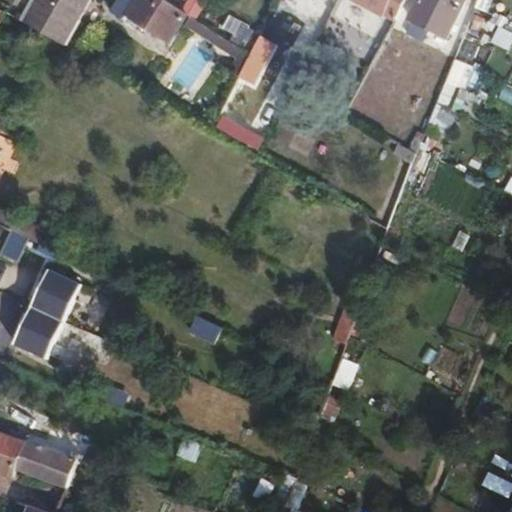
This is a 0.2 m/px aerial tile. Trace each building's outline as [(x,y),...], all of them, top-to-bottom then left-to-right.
[(36,0),(24,22),(65,46),(91,0),(36,0)] [(189,13),(177,6),(167,0),(120,0),(114,11),(124,18),(125,17),(170,44),(189,13)] [(180,0),(177,6),(189,13),(192,15),(197,18),(206,0),(180,0)] [(353,0),(397,23),(408,3),(408,0),(353,0)] [(466,0),(421,0),(411,20),(449,39),(468,1),(466,0)] [(207,3),(200,17),(236,36),(243,22),(207,3)] [(197,18),(192,15),(187,24),(240,56),(234,70),(244,74),(254,53),(197,18)] [(0,223),(27,236),(33,224),(0,208),(0,223)] [(51,233),(33,224),(27,236),(46,245),(51,233)] [(55,259),(15,345),(48,360),(88,274),(55,259)] [(369,288),(355,282),(348,301),(350,302),(361,308),(369,288)] [(361,308),(350,302),(336,340),(348,345),(361,308)] [(0,472),(16,479),(18,471),(29,442),(0,431),(0,472)] [(29,442),(18,471),(69,489),(80,460),(29,442)]
